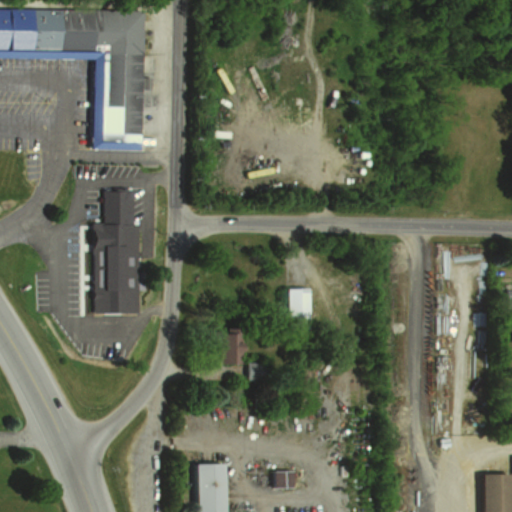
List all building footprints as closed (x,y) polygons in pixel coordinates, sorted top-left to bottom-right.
[(135,149),(86,148),(88,57),(0,56),(0,9),(139,11),(135,149)] [(120,190),(93,190),(93,243),(120,243),(120,190)] [(80,297),(111,297),(111,253),(93,253),(93,276),(80,276),(80,297)] [(511,277),(510,278),(510,289),(500,289),(500,310),(511,310),(511,277)] [(304,322),(304,287),(281,287),(281,322),(304,322)] [(131,326),(135,317),(124,313),(120,321),(131,326)] [(216,363),(238,363),(238,328),(216,328),(216,363)] [(187,463),(187,511),(217,511),(217,463),(187,463)] [(287,470),(265,470),(265,487),(287,487),(287,470)] [(505,511),(476,511),(476,475),(505,474),(505,511)]
